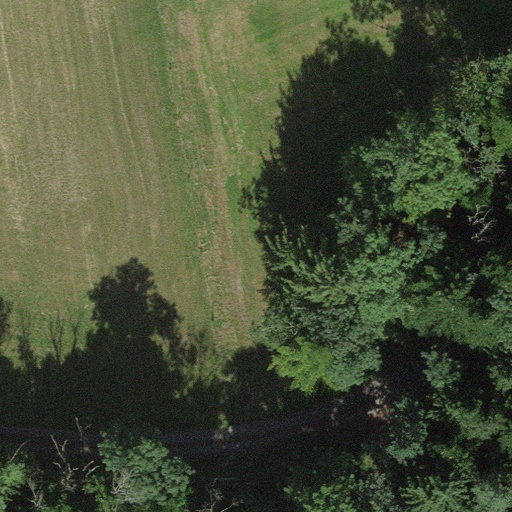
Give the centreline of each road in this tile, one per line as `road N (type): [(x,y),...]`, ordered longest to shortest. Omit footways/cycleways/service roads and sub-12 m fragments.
road 1 (track): [(511,320),(473,345),(281,424),(175,444),(0,437)]
road 2 (track): [(436,361),(399,511)]
